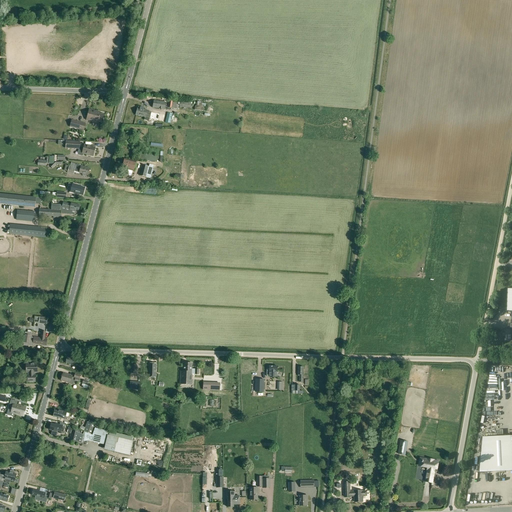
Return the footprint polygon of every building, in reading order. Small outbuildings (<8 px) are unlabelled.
[(191,108),(191,100),(179,99),(179,107),(191,108)] [(166,103),(153,100),(152,108),(165,110),(166,103)] [(177,109),(178,101),(168,100),(167,108),(177,109)] [(137,108),(136,115),(145,118),(149,118),(153,119),(156,120),(157,114),(154,113),(151,113),(150,113),(147,112),(147,111),(143,110),(144,104),(142,104),(141,109),(137,108)] [(84,116),(87,116),(86,120),(93,122),(94,120),(101,122),(102,121),(103,122),(103,119),(102,119),(103,115),(97,113),(98,112),(89,109),(88,113),(85,112),(84,116)] [(71,120),(70,127),(84,131),(85,124),(71,120)] [(94,157),(96,149),(96,147),(85,144),(82,144),(81,147),(84,148),(80,147),(81,141),(66,140),(66,145),(66,148),(83,149),(82,154),(88,155),(94,157)] [(124,159),(122,169),(133,171),(135,162),(124,159)] [(81,166),(76,164),(71,163),(70,166),(69,166),(68,172),(74,173),(74,171),(82,174),(82,175),(83,176),(84,177),(85,176),(86,175),(88,175),(89,169),(81,166)] [(150,178),(153,168),(142,165),(139,176),(150,178)] [(67,189),(71,190),(70,192),(74,193),(83,195),(84,188),(76,186),(76,185),(68,183),(67,189)] [(36,197),(18,195),(0,193),(0,203),(17,206),(35,207),(36,197)] [(71,204),(66,203),(63,202),(62,207),(69,209),(72,210),(72,211),(74,212),(75,211),(78,212),(80,206),(71,203),(71,204)] [(39,209),(38,216),(60,217),(61,210),(39,209)] [(33,222),(34,211),(17,210),(16,220),(33,222)] [(9,234),(15,235),(47,238),(48,228),(10,224),(9,234)] [(502,330),(502,333),(500,333),(499,333),(499,334),(499,337),(499,338),(500,338),(502,338),(502,341),(510,341),(511,330),(502,330)] [(23,345),(28,346),(32,347),(33,344),(46,345),(46,339),(44,339),(45,332),(41,331),(40,338),(33,337),(33,338),(32,338),(32,333),(24,332),(23,345)] [(65,363),(78,366),(79,362),(75,361),(73,360),(74,359),(67,357),(65,363)] [(27,375),(27,382),(35,382),(35,375),(33,375),(33,372),(37,372),(37,364),(30,364),(30,362),(26,362),(26,364),(26,372),(28,372),(28,375),(27,375)] [(181,387),(191,388),(192,374),(198,375),(198,370),(192,369),(192,364),(183,363),(183,370),(182,370),(182,372),(180,372),(179,384),(181,384),(181,387)] [(267,369),(267,376),(270,376),(270,377),(277,377),(277,372),(277,367),(270,367),(270,369),(267,369)] [(61,381),(70,383),(72,376),(63,373),(61,381)] [(255,392),(263,392),(264,379),(256,379),(255,392)] [(292,394),(302,394),(302,391),(300,391),(300,385),(292,385),(292,394)] [(11,400),(9,408),(12,409),(11,413),(15,414),(24,416),(26,407),(21,406),(18,405),(16,405),(17,402),(11,400)] [(55,410),(53,416),(60,418),(65,419),(66,416),(68,417),(69,413),(66,413),(65,413),(62,412),(58,411),(55,410)] [(50,427),(49,429),(50,429),(49,430),(52,431),(51,434),(56,436),(57,431),(63,433),(65,424),(59,422),(59,425),(55,424),(55,425),(51,424),(50,427)] [(83,431),(83,432),(84,432),(91,435),(94,425),(86,422),(83,431)] [(74,428),(70,442),(81,444),(82,441),(84,432),(83,432),(83,431),(74,428)] [(511,435),(482,437),(479,473),(511,471),(511,435)] [(405,455),(408,442),(401,441),(398,454),(405,455)] [(422,462),(422,467),(428,468),(425,482),(432,483),(434,469),(437,469),(438,461),(433,460),(428,459),(423,458),(423,459),(423,461),(422,460),(422,462)] [(14,482),(15,478),(5,475),(1,475),(0,474),(0,487),(2,488),(4,480),(5,481),(9,483),(10,482),(10,481),(14,482)] [(257,487),(261,487),(261,489),(270,489),(270,479),(269,479),(269,477),(261,477),(257,477),(257,487)] [(350,482),(344,482),(344,497),(350,497),(350,496),(354,496),(355,502),(363,502),(363,496),(367,496),(366,491),(362,491),(354,491),(354,492),(350,492),(350,482)] [(249,500),(257,500),(257,493),(257,488),(249,488),(249,500)] [(33,490),(31,495),(35,496),(34,500),(46,502),(47,498),(50,499),(52,494),(45,492),(45,493),(33,490)] [(66,494),(55,492),(53,498),(64,501),(66,494)] [(227,499),(227,507),(233,507),(233,504),(239,504),(239,496),(234,496),(234,492),(226,492),(226,499),(227,499)] [(0,500),(6,502),(7,501),(8,500),(8,499),(8,496),(1,494),(0,495),(0,494),(0,500)]
